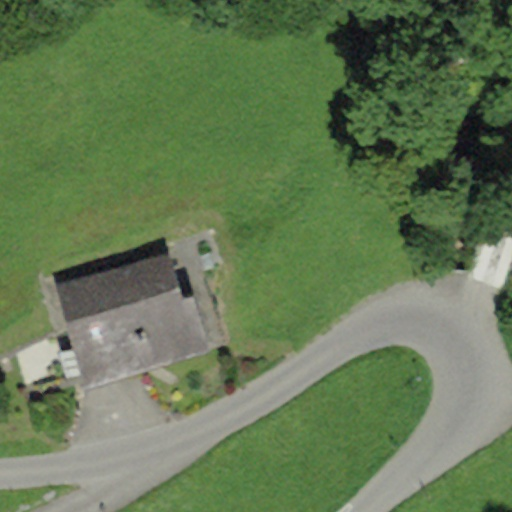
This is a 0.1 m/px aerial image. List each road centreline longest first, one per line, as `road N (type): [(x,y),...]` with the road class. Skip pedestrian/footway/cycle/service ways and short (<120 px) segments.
road 1 (residential): [(361,511),(441,439),(465,404),(467,370),(455,333),(430,310),(409,305),(378,315),(229,417)]
road 2 (residential): [(229,417),(87,461),(0,471)]
road 3 (residential): [(229,417),(78,511)]
road 4 (track): [(455,333),(511,215)]
